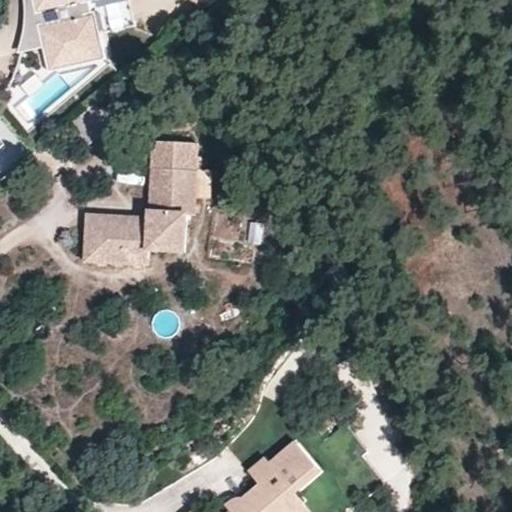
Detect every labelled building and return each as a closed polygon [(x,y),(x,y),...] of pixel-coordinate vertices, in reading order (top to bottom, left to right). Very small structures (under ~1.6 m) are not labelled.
[(32,0),(28,1),(29,18),(28,33),(24,49),(20,59),(45,54),(50,78),(105,66),(100,40),(135,33),(128,0),(32,0)] [(88,149),(109,138),(95,112),(74,123),(88,149)] [(201,151),(157,149),(153,225),(153,235),(133,234),(133,224),(90,222),(89,242),(98,243),(97,263),(151,266),(151,259),(188,261),(190,223),(198,224),(201,151)] [(153,225),(133,224),(133,234),(153,235),(153,225)] [(151,273),(151,266),(97,263),(98,243),(89,242),(87,270),(151,273)] [(304,511),(295,499),(319,479),(316,475),(295,449),(279,462),(270,469),(265,464),(250,476),(260,491),(244,504),(232,507),(225,509),(226,511),(304,511)]
